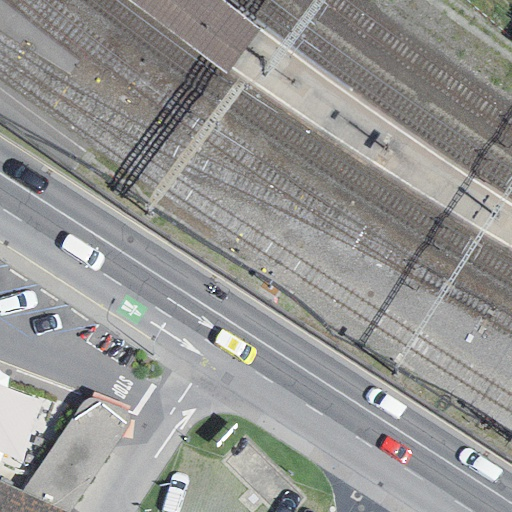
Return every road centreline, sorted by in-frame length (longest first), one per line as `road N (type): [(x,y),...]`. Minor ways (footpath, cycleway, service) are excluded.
road 1 (primary): [(496,511),(219,333)]
road 2 (primary): [(219,333),(0,189)]
road 3 (residential): [(101,511),(219,333)]
